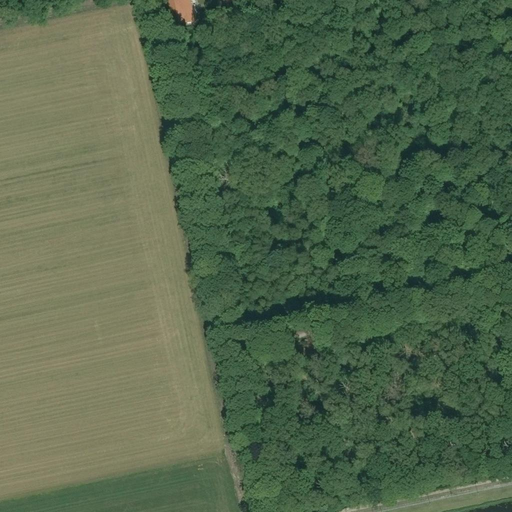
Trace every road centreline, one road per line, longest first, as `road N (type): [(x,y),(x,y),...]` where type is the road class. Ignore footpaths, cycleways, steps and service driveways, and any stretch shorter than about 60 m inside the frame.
road 1 (track): [(266,511),(157,0)]
road 2 (track): [(511,292),(232,346)]
